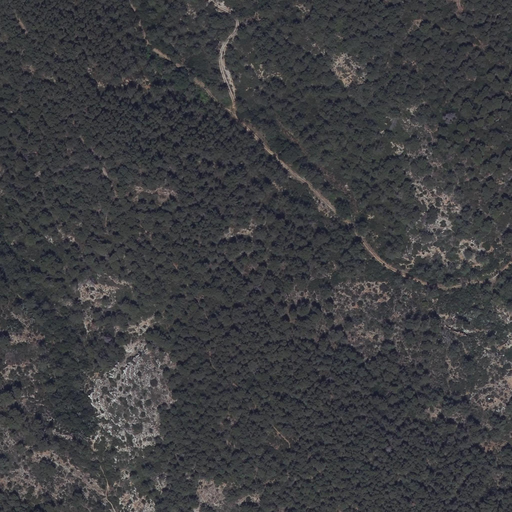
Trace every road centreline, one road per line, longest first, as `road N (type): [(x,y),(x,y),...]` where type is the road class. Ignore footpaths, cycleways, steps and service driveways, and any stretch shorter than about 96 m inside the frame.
road 1 (track): [(511,262),(484,283),(446,288),(383,262),(241,119),(220,69),(240,21),(210,0)]
road 2 (track): [(130,0),(165,59),(241,119)]
